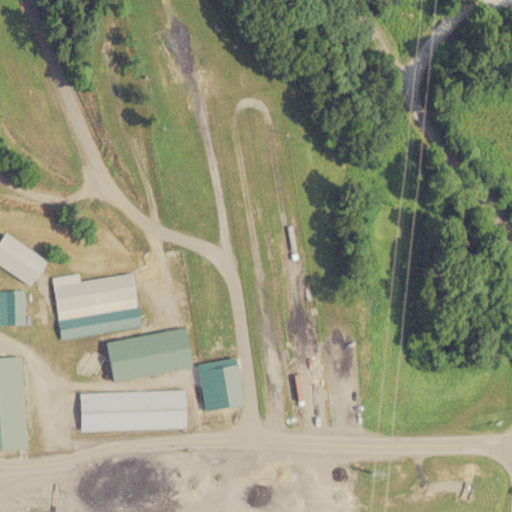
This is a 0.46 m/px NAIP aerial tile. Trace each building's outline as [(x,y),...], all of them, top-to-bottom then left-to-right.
[(42,259),(0,232),(0,266),(26,283),(42,259)] [(57,338),(137,327),(129,273),(76,280),(74,273),(49,277),(57,338)] [(21,291),(0,291),(0,322),(21,323),(21,291)] [(0,448),(25,447),(19,355),(0,356),(0,448)] [(77,392),(78,430),(184,427),(183,389),(77,392)]
